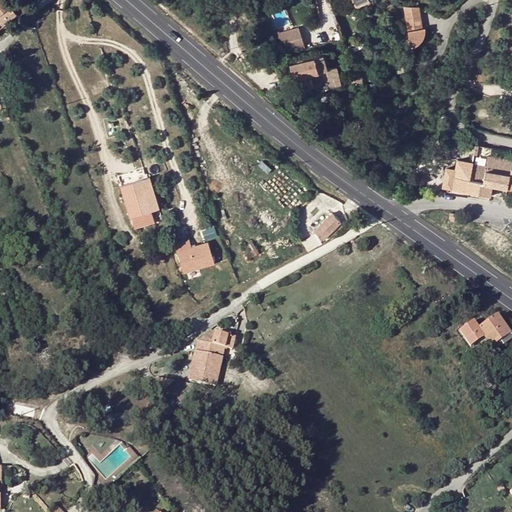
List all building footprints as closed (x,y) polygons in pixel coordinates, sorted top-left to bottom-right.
[(17,16),(3,0),(0,0),(0,28),(1,30),(17,16)] [(422,28),(420,10),(411,6),(405,6),(411,47),(417,45),(419,44),(421,42),(423,40),(424,37),(425,35),(426,32),(426,29),(426,28),(422,28)] [(306,49),(299,29),(280,35),(287,55),(306,49)] [(324,57),(291,66),(300,96),(313,92),(342,84),(338,68),(328,71),(324,57)] [(354,74),(356,84),(363,83),(362,73),(354,74)] [(508,188),(511,168),(511,160),(489,156),(487,166),(473,164),(470,180),(485,182),(484,184),(493,186),(508,188)] [(491,196),(493,186),(484,184),(485,182),(470,180),(473,164),(459,161),(457,171),(448,169),(444,187),(453,188),(453,190),(491,196)] [(433,162),(420,170),(425,176),(437,168),(433,162)] [(143,181),(152,210),(160,208),(151,178),(143,181)] [(122,187),(135,229),(155,222),(143,181),(122,187)] [(333,215),(315,232),(324,241),(342,224),(333,215)] [(190,238),(175,241),(180,271),(212,266),(208,241),(191,244),(190,238)] [(461,331),(471,347),(485,338),(492,347),(499,342),(511,335),(499,316),(479,329),(474,322),(461,331)] [(214,333),(198,342),(213,345),(215,334),(214,333)] [(211,376),(215,357),(223,359),(226,349),(234,350),(237,338),(215,334),(213,345),(198,342),(189,380),(217,386),(219,378),(211,376)] [(502,346),(511,340),(511,335),(499,342),(502,346)] [(211,376),(219,378),(223,359),(215,357),(211,376)] [(158,378),(157,384),(163,392),(175,381),(158,378)] [(488,380),(479,386),(484,392),(492,386),(488,380)] [(480,417),(484,421),(493,414),(489,409),(480,417)] [(113,423),(126,422),(125,414),(112,415),(113,423)]
